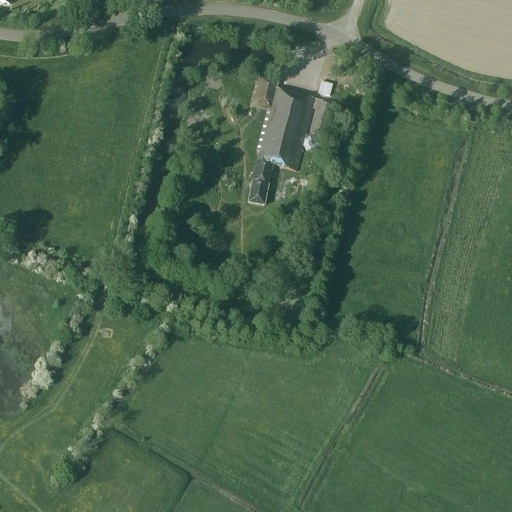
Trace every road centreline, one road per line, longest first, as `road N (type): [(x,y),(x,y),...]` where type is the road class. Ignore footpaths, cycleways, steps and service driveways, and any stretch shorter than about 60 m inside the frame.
road 1 (unclassified): [(335,34),(269,15),(198,8),(59,33),(0,33)]
road 2 (track): [(0,446),(56,401),(119,277)]
road 3 (unclassified): [(335,34),(436,85),(511,106)]
